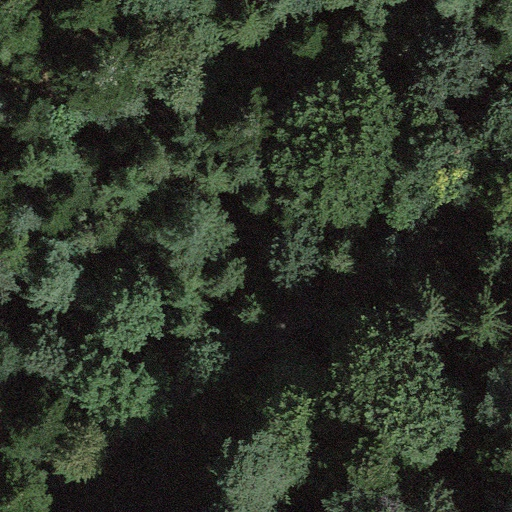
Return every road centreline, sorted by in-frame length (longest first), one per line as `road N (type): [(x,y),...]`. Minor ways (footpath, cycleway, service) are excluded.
road 1 (track): [(67,511),(511,234)]
road 2 (track): [(511,187),(466,173),(329,42),(243,0)]
